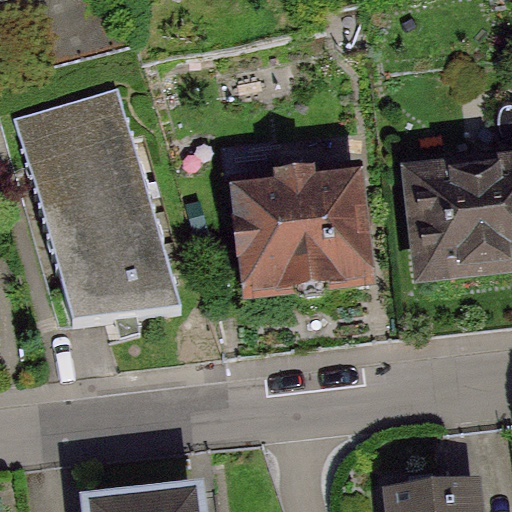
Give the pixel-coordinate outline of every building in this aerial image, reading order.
[(118,95),(15,125),(75,333),(182,318),(118,95)] [(278,177),(273,146),(231,152),(235,183),(278,177)] [(511,175),(412,187),(423,288),(511,278),(511,175)] [(357,176),(235,191),(240,232),(235,232),(239,268),(246,267),(250,302),(293,297),(303,305),(323,303),(331,293),(370,288),(357,176)] [(478,511),(476,488),(388,498),(389,511),(478,511)] [(198,511),(198,502),(101,511),(198,511)]
